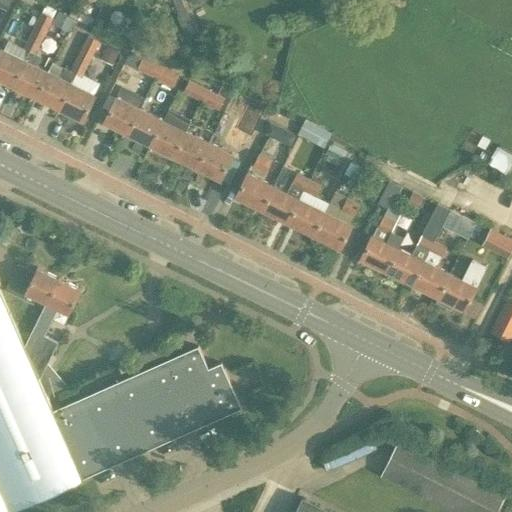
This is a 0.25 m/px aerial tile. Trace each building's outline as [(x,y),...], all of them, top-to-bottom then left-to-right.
[(0,0),(0,9),(4,11),(9,0),(0,0)] [(40,13),(31,30),(39,34),(40,30),(45,33),(52,18),(40,13)] [(35,53),(45,33),(40,30),(39,34),(31,30),(23,48),(28,51),(29,50),(35,53)] [(87,35),(77,55),(84,59),(85,56),(90,59),(99,42),(87,35)] [(0,50),(0,78),(12,85),(25,60),(24,59),(1,48),(0,50)] [(12,85),(36,97),(49,72),(35,65),(40,56),(35,53),(29,50),(28,51),(24,59),(25,60),(12,85)] [(36,97),(59,108),(71,83),(70,83),(75,75),(81,77),(90,59),(85,56),(84,59),(77,55),(70,71),(64,68),(59,77),(49,72),(36,97)] [(136,70),(156,79),(159,73),(156,72),(159,66),(143,58),(136,70)] [(159,73),(156,79),(172,87),(178,75),(159,66),(156,72),(159,73)] [(183,92),(200,101),(206,89),(189,80),(183,92)] [(82,120),(94,95),(71,83),(59,108),(82,120)] [(218,110),(224,98),(206,89),(200,101),(218,110)] [(128,133),(139,109),(116,97),(104,121),(128,133)] [(265,110),(248,101),(241,114),(235,125),(252,134),(265,110)] [(168,108),(162,121),(150,144),(173,155),(185,132),(184,132),(191,120),(168,108)] [(128,133),(150,144),(162,121),(139,109),(128,133)] [(305,118),(299,135),(328,145),(333,128),(305,118)] [(173,155),(196,167),(207,144),(185,132),(173,155)] [(340,161),(346,151),(330,142),(325,152),(340,161)] [(489,160),(508,172),(511,165),(511,150),(499,143),(489,160)] [(207,144),(196,167),(219,178),(230,156),(207,144)] [(266,172),(271,160),(258,154),(253,165),(266,172)] [(377,174),(382,163),(367,156),(362,167),(377,174)] [(235,196),(262,209),(274,185),(247,172),(235,196)] [(302,190),(303,191),(309,179),(296,172),(290,184),(302,190)] [(315,196),(321,185),(309,179),(303,191),(315,196)] [(299,197),(302,190),(290,184),(287,192),(274,185),(262,209),(288,222),(299,198),(299,197)] [(386,184),(378,202),(391,208),(399,190),(386,184)] [(288,222),(313,234),(325,211),(299,198),(288,222)] [(353,216),(359,203),(346,198),(341,210),(353,216)] [(387,207),(383,216),(396,222),(400,214),(387,207)] [(339,247),(351,224),(325,211),(313,234),(339,247)] [(396,222),(383,216),(377,228),(390,233),(396,222)] [(398,247),(386,270),(412,283),(433,241),(439,228),(427,223),(421,235),(411,254),(398,247)] [(387,241),(390,233),(377,228),(373,235),(371,234),(360,257),(386,270),(398,247),(387,241)] [(492,249),(506,256),(511,244),(511,241),(499,235),(492,249)] [(412,283),(437,296),(449,272),(437,266),(439,259),(446,247),(433,241),(412,283)] [(471,259),(465,271),(479,278),(485,266),(471,259)] [(35,298),(46,303),(58,279),(35,267),(26,287),(9,278),(4,290),(32,304),(35,298)] [(479,278),(465,271),(461,278),(449,272),(437,296),(438,296),(436,302),(449,309),(452,303),(464,309),(475,285),(479,278)] [(39,379),(47,363),(57,343),(43,336),(57,309),(67,314),(80,289),(58,279),(46,303),(23,348),(37,380),(39,379)] [(39,387),(37,380),(23,348),(0,294),(0,511),(7,511),(9,511),(81,481),(81,480),(240,409),(220,364),(205,371),(196,348),(50,413),(44,397),(39,387)] [(511,299),(508,297),(499,315),(511,321),(511,299)] [(483,442),(486,438),(480,434),(478,437),(483,442)] [(454,511),(496,511),(506,493),(399,439),(380,475),(454,511)] [(331,511),(301,497),(294,511),(331,511)]
